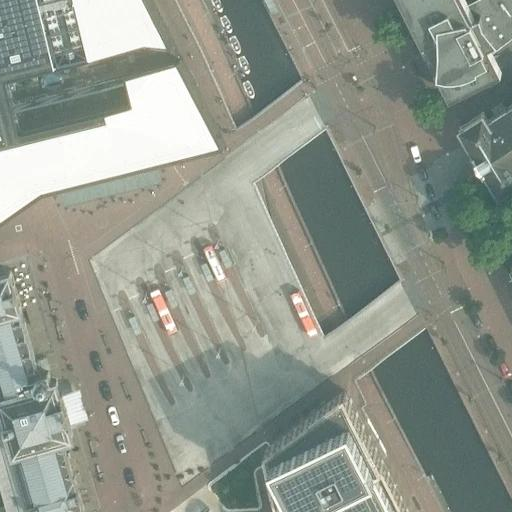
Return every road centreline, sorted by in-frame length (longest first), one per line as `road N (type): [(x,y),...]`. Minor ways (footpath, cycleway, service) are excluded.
road 1 (residential): [(511,349),(460,261),(415,124),(349,0)]
road 2 (unclassified): [(127,511),(48,241),(31,228),(0,236)]
